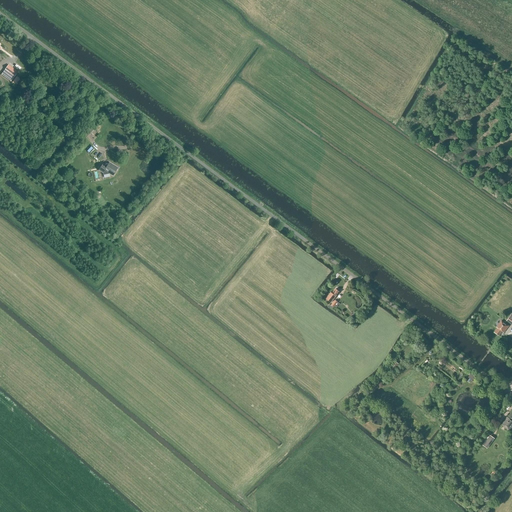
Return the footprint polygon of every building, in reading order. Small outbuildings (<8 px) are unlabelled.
[(5,69),(14,76),(18,71),(8,64),(5,69)] [(118,168),(109,162),(108,164),(107,164),(105,164),(105,165),(103,164),(99,169),(103,172),(103,173),(103,175),(109,174),(112,176),(118,168)] [(331,303),(339,292),(335,289),(331,295),(329,294),(326,299),(331,303)] [(328,306),(332,309),(337,302),(335,300),(331,306),(329,304),(328,306)] [(504,333),(509,326),(501,321),(496,327),(497,328),(494,332),(498,336),(501,331),(504,333)] [(398,364),(395,361),(390,368),(393,370),(398,364)] [(508,417),(507,417),(501,425),(509,431),(511,427),(511,420),(511,419),(511,413),(508,417)] [(486,448),(493,438),(488,434),(481,444),(486,448)]
